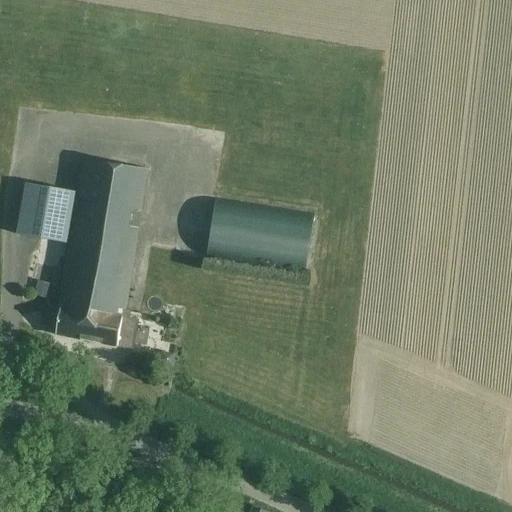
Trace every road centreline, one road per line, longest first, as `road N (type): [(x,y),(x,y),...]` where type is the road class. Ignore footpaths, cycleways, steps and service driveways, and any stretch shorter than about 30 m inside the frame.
road 1 (unclassified): [(304,511),(124,437),(0,406)]
road 2 (track): [(165,411),(395,511)]
